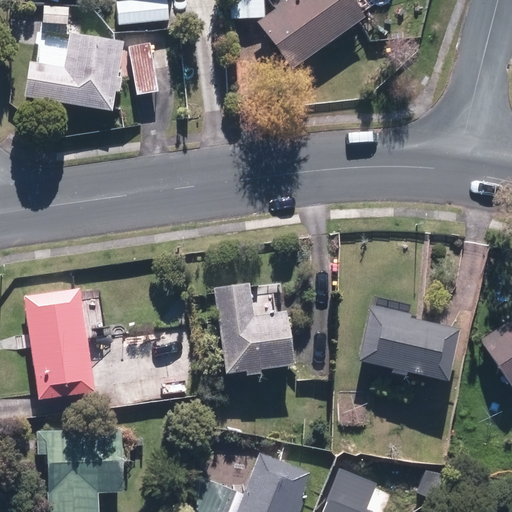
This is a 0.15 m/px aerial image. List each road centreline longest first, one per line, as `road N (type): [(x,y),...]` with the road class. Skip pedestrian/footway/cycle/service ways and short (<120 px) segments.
road 1 (tertiary): [(0,213),(298,171),(455,171)]
road 2 (residential): [(455,171),(498,0)]
